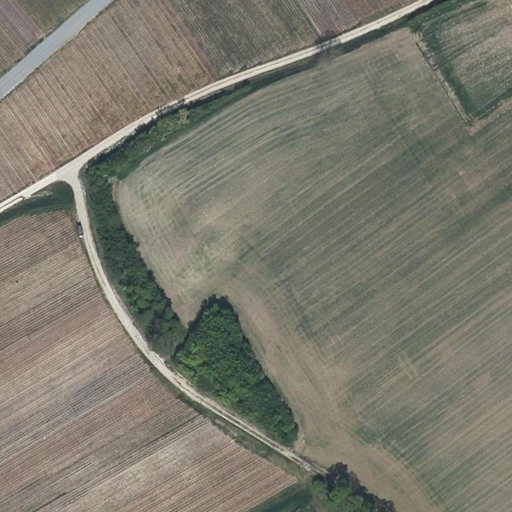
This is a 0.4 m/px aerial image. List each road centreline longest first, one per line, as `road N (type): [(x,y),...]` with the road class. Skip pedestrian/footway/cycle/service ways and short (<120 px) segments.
road 1 (track): [(78,168),(93,247),(114,300),(145,346),(219,410),(334,479),(372,511)]
road 2 (unclassified): [(0,212),(174,109),(423,0)]
road 3 (tertiary): [(0,92),(106,0)]
